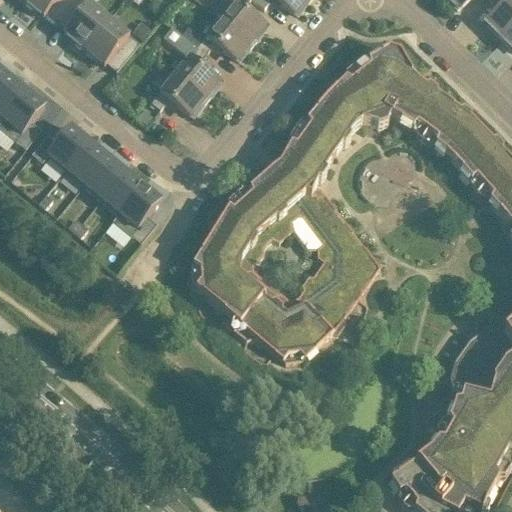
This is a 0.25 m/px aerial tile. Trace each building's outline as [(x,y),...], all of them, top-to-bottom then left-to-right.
[(45,20),(55,28),(77,0),(27,0),(23,6),(43,22),(45,20)] [(63,39),(83,55),(109,24),(78,0),(77,0),(55,28),(65,36),(63,39)] [(175,0),(153,0),(149,2),(159,17),(178,5),(175,0)] [(220,24),(252,50),(264,35),(246,16),(243,14),(252,3),(247,0),(239,0),(237,4),(220,24)] [(310,5),(304,0),(247,0),(252,3),(264,13),(273,3),(276,6),(298,20),(310,5)] [(443,0),(457,13),(473,0),(486,0),(490,4),(493,0),(443,0)] [(511,0),(500,0),(506,6),(504,9),(487,29),(502,43),(509,36),(511,32),(511,0)] [(106,69),(116,78),(139,50),(109,24),(83,55),(104,72),(106,69)] [(239,66),(252,50),(220,24),(197,52),(206,59),(214,49),(217,51),(239,66)] [(143,43),(150,34),(140,26),(133,35),(143,43)] [(174,80),(198,100),(206,106),(219,91),(200,72),(197,70),(206,59),(197,52),(173,32),(163,43),(187,64),(174,80)] [(511,32),(509,36),(502,43),(511,53),(511,32)] [(511,171),(501,159),(502,156),(499,152),(495,148),(492,149),(470,127),(471,124),(467,120),(462,117),(459,119),(436,101),(437,98),(433,95),(428,92),(425,94),(419,89),(411,81),(399,61),(388,57),(368,68),(363,66),(353,72),(344,80),(345,85),(325,106),(307,127),(302,127),(294,136),(288,146),(290,151),(279,170),(280,171),(273,177),(272,176),(238,205),(232,198),(221,202),(208,220),(214,229),(207,241),(209,245),(190,276),(192,293),(204,302),(197,310),(200,318),(215,330),(221,327),(245,347),(244,354),(258,366),(267,367),(273,359),(285,369),(302,367),(332,339),(337,340),(345,329),(343,324),(380,273),(324,201),(316,204),(314,195),(317,186),(321,187),(324,183),(326,178),(325,175),(341,151),(345,152),(348,148),(351,143),(349,140),(354,134),(361,128),(375,131),(377,133),(382,132),(387,130),(388,127),(391,122),(411,134),(411,139),(420,147),(431,154),(436,152),(453,167),(470,186),(468,191),(476,201),(485,210),(490,209),(506,227),(511,235),(511,330),(505,337),(502,333),(484,336),(469,347),(454,368),(449,385),(453,401),(457,402),(452,420),(444,441),(430,459),(416,470),(391,487),(386,480),(385,480),(405,510),(407,511),(485,511),(505,475),(511,462),(511,171)] [(0,75),(0,92),(8,82),(0,75)] [(206,106),(198,100),(174,80),(151,108),(160,115),(166,108),(193,122),(206,106)] [(26,97),(8,82),(0,92),(0,122),(3,125),(26,97)] [(44,112),(26,97),(3,125),(21,140),(15,147),(25,155),(41,136),(31,128),(44,112)] [(152,121),(143,114),(137,121),(146,129),(152,121)] [(57,149),(47,141),(32,161),(41,169),(47,162),(65,176),(89,148),(70,133),(57,149)] [(106,162),(89,148),(65,176),(83,191),(106,162)] [(124,177),(106,162),(83,191),(101,205),(124,177)] [(142,191),(124,177),(101,205),(118,220),(142,191)] [(142,191),(118,220),(137,234),(131,242),(141,250),(157,230),(147,222),(160,206),(142,191)] [(52,205),(46,200),(38,210),(45,215),(52,205)] [(74,238),(81,229),(75,224),(68,233),(74,238)] [(80,243),(88,234),(81,229),(74,238),(80,243)]
